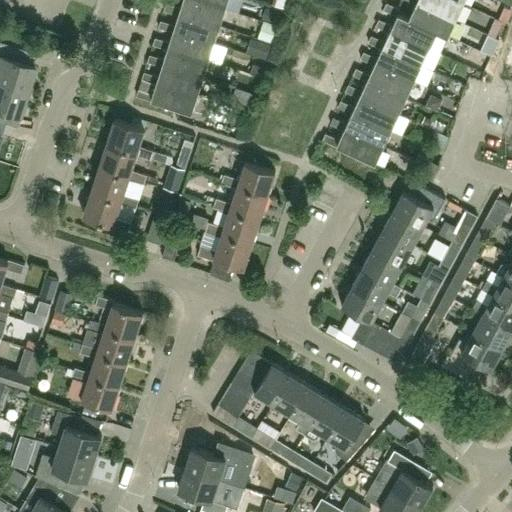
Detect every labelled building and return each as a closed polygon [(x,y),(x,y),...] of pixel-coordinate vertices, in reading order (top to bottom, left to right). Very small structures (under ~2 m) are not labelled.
[(179,12),(220,25),(225,8),(201,0),(182,0),(181,7),(166,3),(164,10),(178,14),(179,12)] [(418,0),(417,0),(417,2),(410,17),(438,30),(449,35),(457,18),(418,0)] [(417,0),(418,0),(457,18),(465,2),(460,0),(411,0),(417,2),(417,0)] [(401,8),(396,6),(388,2),(384,8),(398,15),(400,12),(401,8)] [(174,29),(214,42),(220,25),(179,12),(178,14),(175,25),(161,20),(159,27),(173,31),(174,29)] [(400,12),(398,15),(394,24),(380,18),(377,25),(391,31),(392,29),(430,46),(438,30),(410,17),(400,12)] [(259,20),(259,36),(274,36),(274,20),(259,20)] [(168,46),(209,59),(214,42),(174,29),(173,31),(169,42),(155,37),(153,44),(167,49),(168,46)] [(392,29),(391,31),(386,41),(372,34),(369,41),(383,47),(384,45),(422,63),(430,46),(392,29)] [(0,80),(27,89),(35,65),(16,59),(20,47),(0,40),(0,80)] [(384,45),(383,47),(378,57),(365,50),(362,57),(375,63),(376,61),(415,79),(422,63),(384,45)] [(162,63),(203,77),(209,59),(168,46),(167,49),(164,59),(150,54),(147,61),(162,66),(162,63)] [(313,61),(309,72),(324,77),(328,65),(313,61)] [(376,61),(375,63),(371,73),(357,67),(354,73),(368,80),(369,77),(407,95),(415,79),(376,61)] [(162,63),(162,66),(158,76),(144,72),(142,79),(156,83),(157,81),(198,94),(203,77),(162,63)] [(361,94),(399,111),(407,95),(369,77),(368,80),(363,89),(349,83),(346,90),(360,96),(361,94)] [(27,89),(0,80),(0,108),(19,114),(27,89)] [(157,81),(156,83),(153,93),(139,89),(136,96),(151,101),(152,99),(192,112),(193,109),(204,113),(209,97),(198,94),(157,81)] [(252,105),(256,93),(236,87),(232,99),(252,105)] [(392,128),(399,111),(361,94),(360,96),(356,106),(342,99),(339,106),(353,112),(354,110),(392,128)] [(346,126),(384,144),(392,128),(354,110),(353,112),(348,122),(334,116),(331,122),(345,128),(346,126)] [(137,151),(136,154),(152,159),(155,150),(139,145),(145,127),(115,117),(107,142),(137,151)] [(327,132),(324,138),(337,145),(338,143),(376,161),(384,144),(346,126),(345,128),(340,138),(327,132)] [(129,175),(128,178),(144,183),(147,174),(131,169),(136,154),(137,151),(107,142),(99,166),(129,175)] [(191,163),(206,168),(212,149),(197,144),(191,163)] [(221,182),(237,187),(238,185),(267,194),(275,170),(246,160),(240,178),(224,173),(221,182)] [(122,199),(121,202),(136,207),(139,198),(124,193),(128,178),(129,175),(99,166),(92,190),(122,199)] [(447,196),(429,187),(415,179),(409,189),(405,187),(395,208),(425,224),(430,213),(436,216),(447,196)] [(213,205),(229,211),(230,209),(259,218),(267,194),(238,185),(237,187),(232,202),(216,197),(213,205)] [(122,199),(92,190),(84,215),(113,224),(112,226),(129,231),(132,222),(116,217),(121,202),(122,199)] [(486,215),(496,220),(500,222),(511,203),(496,196),(486,215)] [(414,243),(425,224),(395,208),(384,227),(414,243)] [(206,230),(221,235),(222,232),(252,242),(259,218),(230,209),(229,211),(225,226),(209,221),(206,230)] [(161,242),(170,214),(156,210),(148,237),(161,242)] [(478,214),(477,214),(469,210),(453,239),(462,244),(478,214)] [(475,235),(485,240),(496,220),(486,215),(475,235)] [(384,227),(374,246),(404,262),(414,243),(384,227)] [(222,232),(221,235),(216,250),(201,245),(198,254),(214,259),(215,257),(244,267),(252,242),(222,232)] [(485,240),(475,235),(465,254),(475,259),(485,240)] [(430,251),(443,258),(450,246),(437,239),(430,251)] [(443,258),(452,263),(462,244),(453,239),(450,246),(443,258)] [(394,281),(404,262),(374,246),(364,265),(394,281)] [(475,259),(465,254),(455,272),(465,278),(475,259)] [(0,284),(2,285),(3,284),(2,283),(7,268),(22,273),(25,264),(9,259),(8,260),(0,257),(0,284)] [(443,258),(433,278),(441,282),(452,263),(443,258)] [(496,271),(504,275),(511,279),(511,259),(509,265),(502,261),(496,271)] [(364,265),(353,284),(383,300),(394,281),(364,265)] [(465,278),(455,272),(445,292),(454,297),(465,278)] [(58,279),(45,275),(39,294),(52,298),(58,279)] [(511,303),(511,279),(504,275),(498,285),(487,279),(482,287),(493,294),(494,293),(511,303)] [(431,301),(441,282),(433,278),(423,297),(431,301)] [(17,288),(3,284),(2,285),(0,284),(0,308),(8,311),(12,297),(14,297),(17,288)] [(364,315),(366,316),(373,320),(383,300),(353,284),(343,304),(364,315)] [(56,308),(66,312),(72,293),(62,290),(56,308)] [(435,310),(444,316),(454,297),(445,292),(435,310)] [(473,307),(483,313),(511,328),(511,303),(494,293),(493,294),(488,304),(478,298),(473,307)] [(106,326),(136,336),(143,311),(115,302),(115,301),(99,295),(97,304),(112,309),(107,324),(106,324),(106,326)] [(402,311),(412,316),(421,321),(431,301),(423,297),(418,305),(408,299),(402,311)] [(0,335),(1,336),(5,321),(7,321),(10,312),(8,311),(0,308),(0,335)] [(56,310),(52,321),(65,326),(68,314),(56,310)] [(434,336),(444,316),(435,310),(424,330),(434,336)] [(503,348),(511,330),(511,328),(483,313),(473,331),(503,348)] [(352,336),(363,342),(375,321),(373,320),(366,316),(364,315),(352,336)] [(402,335),(408,339),(410,340),(421,321),(412,316),(402,335)] [(84,344),(98,348),(98,350),(128,360),(136,336),(106,326),(106,324),(91,319),(89,328),(84,344)] [(385,326),(375,321),(363,342),(374,348),(385,326)] [(374,348),(385,354),(396,332),(385,326),(374,348)] [(468,379),(478,360),(492,367),(503,348),(473,331),(468,341),(460,337),(450,354),(448,353),(442,365),(468,379)] [(396,360),(408,339),(402,335),(396,332),(385,354),(396,360)] [(91,372),(90,374),(120,384),(128,360),(98,350),(98,348),(84,344),(81,352),(96,357),(91,372)] [(244,359),(266,372),(273,362),(251,348),(244,359)] [(238,369),(260,383),(266,372),(244,359),(238,369)] [(275,401),(293,372),(274,360),(273,362),(266,372),(260,383),(256,390),(275,401)] [(0,378),(30,388),(33,376),(18,371),(3,366),(0,373),(0,378)] [(112,408),(120,384),(90,374),(91,372),(76,367),(73,376),(88,381),(83,399),(112,408)] [(255,389),(256,390),(260,383),(238,369),(231,380),(253,393),(255,389)] [(275,401),(293,413),(311,383),(293,372),(275,401)] [(231,380),(225,390),(246,404),(253,393),(231,380)] [(311,383),(293,413),(303,419),(298,427),(307,432),(312,424),(330,395),(311,383)] [(225,390),(219,401),(240,414),(246,404),(225,390)] [(497,390),(482,406),(496,418),(511,402),(497,390)] [(321,430),(330,435),(348,406),(330,395),(312,424),(307,432),(305,431),(304,433),(313,438),(317,437),(321,430)] [(212,412),(233,424),(239,415),(240,414),(219,401),(212,412)] [(367,417),(348,406),(330,435),(341,442),(337,447),(340,452),(350,458),(360,447),(352,442),(367,417)] [(60,446),(96,457),(103,436),(79,428),(82,417),(59,409),(52,432),(63,435),(60,446)] [(259,427),(239,415),(233,424),(253,437),(259,427)] [(277,439),(259,427),(253,437),(272,448),(277,439)] [(296,450),(277,439),(272,448),(290,459),(296,450)] [(193,447),(186,468),(221,479),(224,470),(246,477),(253,454),(224,445),(220,456),(193,447)] [(37,475),(40,477),(61,486),(66,471),(89,479),(96,457),(60,446),(56,457),(44,453),(37,475)] [(376,478),(378,480),(379,479),(422,504),(433,485),(409,471),(415,461),(394,449),(389,458),(388,458),(376,478)] [(314,461),(296,450),(290,459),(308,470),(314,461)] [(332,472),(314,461),(308,470),(326,481),(332,472)] [(214,500),(221,479),(186,468),(179,489),(206,498),(202,509),(212,511),(226,511),(229,505),(214,500)] [(71,511),(53,501),(61,486),(40,477),(21,508),(26,511),(71,511)] [(379,479),(378,480),(368,498),(391,511),(417,511),(422,504),(379,479)] [(342,508),(345,510),(348,511),(367,511),(370,507),(349,495),(342,508)] [(343,511),(345,510),(342,508),(321,496),(313,511),(314,511),(343,511)]
